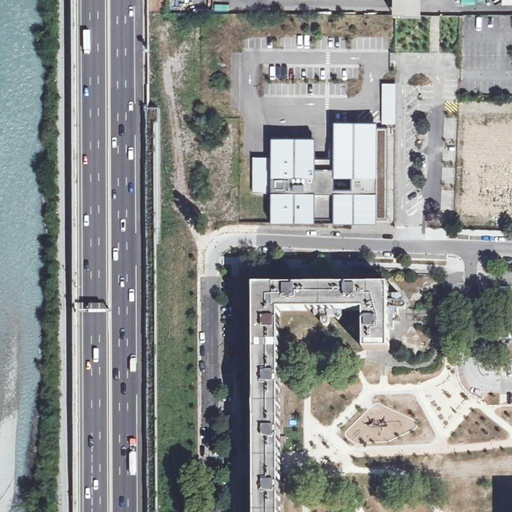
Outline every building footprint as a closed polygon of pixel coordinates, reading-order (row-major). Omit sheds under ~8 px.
[(392,0),(392,14),(420,14),(419,0),(392,0)] [(395,122),(395,81),(381,82),(381,122),(395,122)] [(388,220),(388,128),(334,127),(334,149),(329,149),(329,157),(296,157),(296,139),(254,139),(253,192),(271,192),(271,222),(352,222),(352,219),(388,220)] [(511,193),(511,140),(461,140),(461,161),(453,161),(446,155),(442,155),(439,157),(439,161),(444,165),(447,169),(447,174),(444,177),(440,181),(448,189),(455,182),(460,182),(460,193),(511,193)] [(316,312),(330,312),(330,309),(343,309),(365,309),(366,311),(366,350),(388,350),(388,349),(388,329),(390,330),(390,295),(388,295),(388,286),(370,286),(370,287),(275,287),(275,286),(257,287),(258,511),(280,511),(280,312),(280,309),(316,309),(316,312)] [(390,330),(394,329),(394,323),(399,323),(399,309),(405,309),(406,309),(407,308),(407,306),(407,305),(407,304),(406,303),(404,302),(401,302),(401,295),(390,295),(390,330)] [(316,312),(316,316),(323,316),(323,323),(323,324),(324,325),(325,325),(326,326),(327,326),(328,326),(328,325),(329,325),(330,324),(330,323),(330,322),(330,312),(316,312)]
